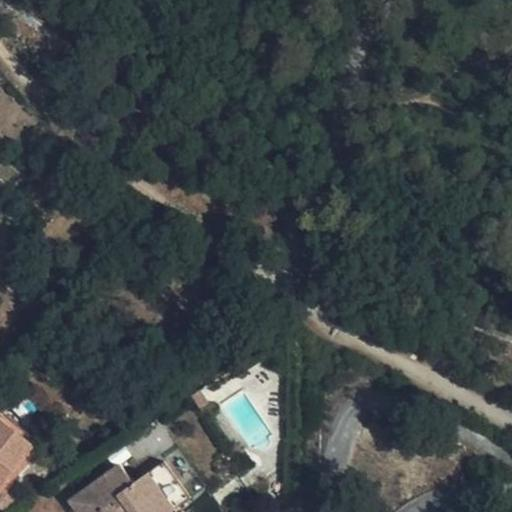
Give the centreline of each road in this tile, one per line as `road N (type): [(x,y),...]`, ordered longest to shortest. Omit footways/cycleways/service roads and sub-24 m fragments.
road 1 (track): [(0,48),(96,145),(220,246),(317,316),(511,424)]
road 2 (track): [(374,0),(332,157),(286,247),(283,292)]
